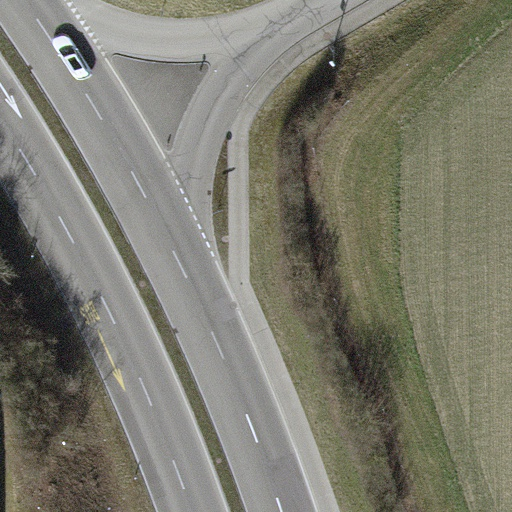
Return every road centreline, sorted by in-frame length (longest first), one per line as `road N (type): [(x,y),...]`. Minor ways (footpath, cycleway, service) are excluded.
road 1 (primary): [(0,113),(87,259),(155,404),(193,511)]
road 2 (primary): [(175,256),(30,10)]
road 3 (primary): [(286,511),(226,349),(175,256)]
road 4 (residential): [(175,256),(200,138),(242,44)]
road 5 (residential): [(242,44),(140,38),(30,10)]
